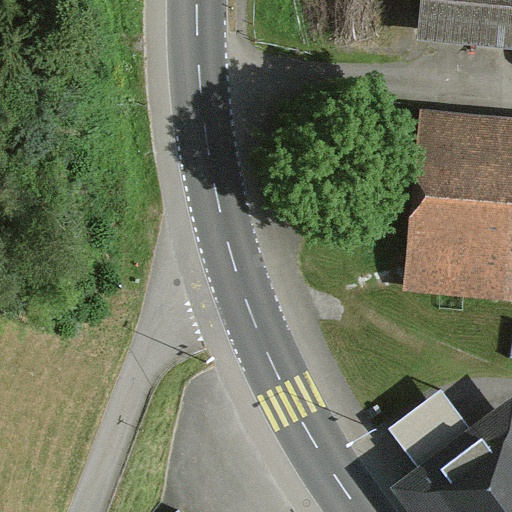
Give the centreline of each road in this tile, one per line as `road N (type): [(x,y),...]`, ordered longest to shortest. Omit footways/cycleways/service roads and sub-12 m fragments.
road 1 (tertiary): [(358,511),(289,402),(237,281),(211,177),(197,0)]
road 2 (track): [(84,511),(155,341),(202,300)]
